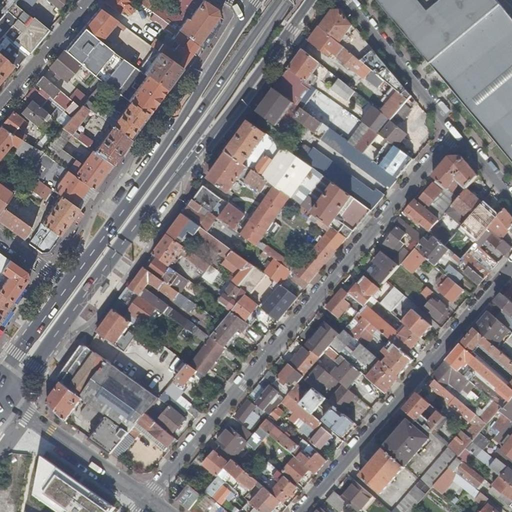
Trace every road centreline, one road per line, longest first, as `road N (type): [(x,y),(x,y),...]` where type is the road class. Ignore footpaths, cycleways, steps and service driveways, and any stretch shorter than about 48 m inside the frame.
road 1 (residential): [(144,497),(457,131)]
road 2 (residential): [(299,511),(511,268)]
road 3 (primary): [(8,400),(172,176)]
road 4 (primary): [(172,176),(223,123),(314,0)]
road 5 (primary): [(172,176),(292,0)]
road 6 (primary): [(275,0),(165,151)]
road 7 (residential): [(457,131),(348,0)]
road 8 (residential): [(8,400),(144,497)]
road 9 (primary): [(165,151),(66,285)]
road 10 (primary): [(247,10),(165,151)]
road 11 (residential): [(0,105),(89,0)]
